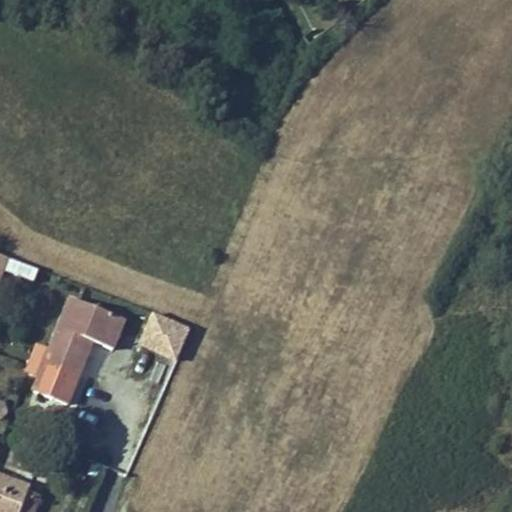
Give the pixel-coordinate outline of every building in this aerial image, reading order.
[(44,361),(79,376),(94,342),(113,350),(126,320),(71,297),(44,361)] [(137,347),(176,362),(190,328),(151,312),(137,347)] [(44,361),(38,377),(73,391),(79,376),(44,361)] [(107,447),(121,453),(137,417),(123,411),(107,447)] [(27,498),(31,487),(0,475),(0,511),(34,511),(39,502),(27,498)] [(27,498),(39,502),(42,491),(31,487),(27,498)]
